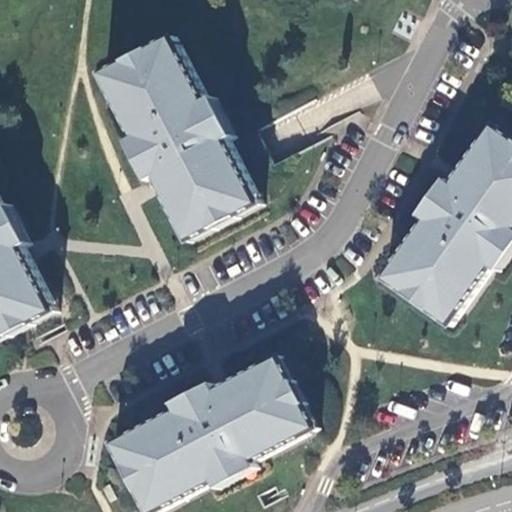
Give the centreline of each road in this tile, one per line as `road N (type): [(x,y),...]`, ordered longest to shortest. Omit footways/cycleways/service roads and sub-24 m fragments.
road 1 (residential): [(459,0),(322,264),(74,385)]
road 2 (residential): [(511,381),(477,405),(349,452),(336,462),(313,511)]
road 3 (tertiary): [(511,462),(370,511)]
